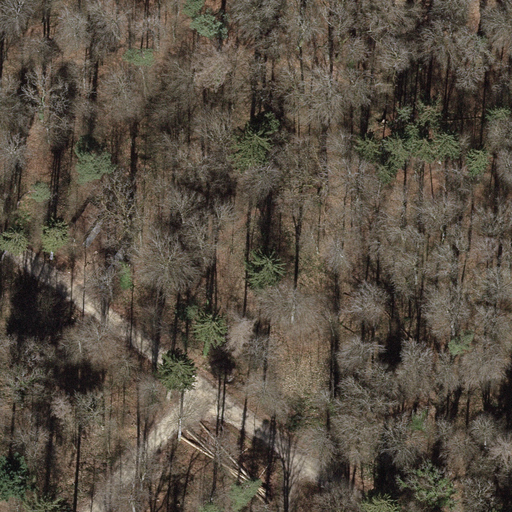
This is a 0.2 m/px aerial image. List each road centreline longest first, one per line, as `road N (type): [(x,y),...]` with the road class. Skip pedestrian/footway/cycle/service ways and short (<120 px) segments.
road 1 (track): [(372,511),(0,245)]
road 2 (track): [(94,511),(194,391)]
